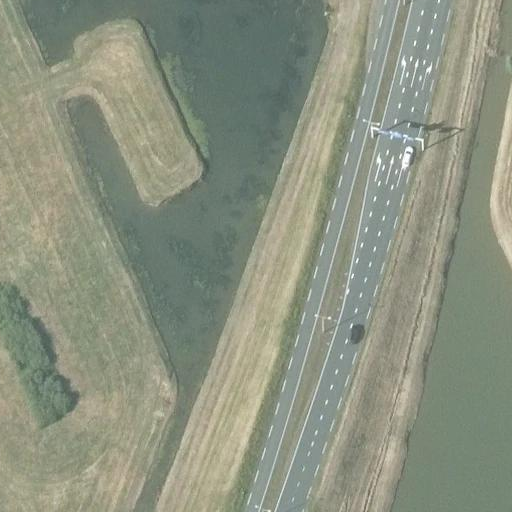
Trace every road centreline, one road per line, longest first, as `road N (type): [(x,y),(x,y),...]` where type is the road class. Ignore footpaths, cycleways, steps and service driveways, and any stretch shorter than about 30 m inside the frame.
road 1 (primary): [(288,511),(368,264),(432,0)]
road 2 (primary): [(392,0),(250,511)]
